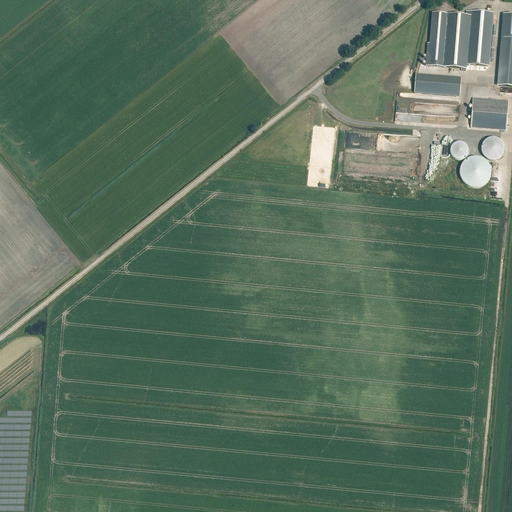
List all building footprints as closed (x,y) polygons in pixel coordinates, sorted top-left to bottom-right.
[(466,12),(466,16),(471,17),(467,66),(489,67),(493,14),(466,12)] [(448,15),(432,13),(429,44),(427,44),(425,67),(443,68),(448,15)] [(467,66),(471,17),(466,16),(448,15),(443,68),(466,70),(467,66)] [(492,53),(489,81),(507,83),(510,55),(492,53)] [(459,97),(461,79),(416,75),(414,93),(459,97)] [(473,99),(470,129),(506,131),(508,102),(473,99)] [(495,138),(493,138),(491,138),(490,139),(488,139),(487,140),(485,141),(484,142),(483,143),(482,145),(482,147),(481,148),(481,150),(481,151),(481,153),(482,155),(483,156),(484,158),(485,159),(486,160),(488,161),(489,161),(491,162),(493,162),(494,162),(496,161),(497,161),(499,160),(500,159),(502,158),(503,156),(503,155),(504,153),(504,152),(505,150),(504,148),(504,147),(504,145),(503,144),(502,142),(501,141),(499,140),(498,139),(496,139),(495,138)] [(456,143),(455,144),(454,144),(453,145),(452,146),(452,147),(451,147),(451,148),(450,149),(450,150),(450,151),(450,152),(450,153),(450,154),(450,155),(451,155),(451,156),(451,157),(452,157),(452,158),(453,158),(453,159),(454,159),(454,160),(455,160),(456,160),(456,161),(457,161),(458,161),(459,161),(460,161),(461,161),(462,161),(463,160),(464,160),(464,159),(465,159),(466,158),(467,157),(467,156),(468,156),(468,155),(468,154),(468,153),(468,152),(469,152),(468,151),(468,150),(468,149),(468,148),(467,147),(467,146),(466,146),(466,145),(465,145),(465,144),(464,144),(463,144),(463,143),(462,143),(461,143),(460,143),(459,143),(458,143),(457,143),(456,143)] [(475,157),(474,157),(473,157),(473,158),(472,158),(471,158),(470,158),(469,158),(469,159),(468,159),(467,159),(467,160),(466,160),(465,161),(464,162),(463,163),(462,164),(462,165),(461,165),(461,166),(461,167),(460,167),(460,168),(460,169),(460,170),(460,171),(460,172),(459,172),(459,173),(459,174),(460,175),(460,176),(460,177),(460,178),(461,179),(461,180),(462,181),(462,182),(463,183),(464,184),(465,185),(466,186),(467,186),(467,187),(468,187),(469,188),(470,188),(471,188),(472,188),(472,189),(473,189),(474,189),(475,189),(476,189),(477,189),(478,189),(478,188),(479,188),(480,188),(481,188),(482,187),(483,187),(484,186),(485,186),(485,185),(486,185),(486,184),(487,184),(487,183),(488,183),(488,182),(489,181),(489,180),(490,179),(490,178),(490,177),(491,177),(491,176),(491,175),(491,174),(491,173),(491,172),(491,171),(491,170),(491,169),(490,169),(490,168),(490,167),(490,166),(489,166),(489,165),(488,164),(488,163),(487,163),(487,162),(486,162),(486,161),(485,161),(485,160),(484,160),(483,159),(482,159),(481,159),(481,158),(480,158),(479,158),(478,158),(478,157),(477,157),(476,157),(475,157)]
